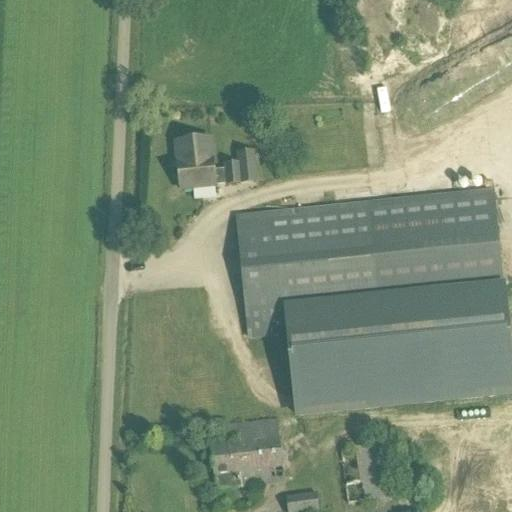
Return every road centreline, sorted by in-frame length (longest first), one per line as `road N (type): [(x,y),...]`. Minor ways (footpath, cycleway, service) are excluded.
road 1 (unclassified): [(103,511),(126,0)]
road 2 (track): [(511,104),(386,182),(237,205),(160,273),(114,276)]
